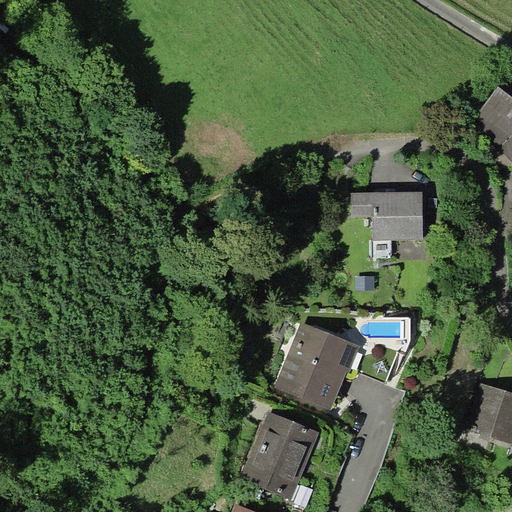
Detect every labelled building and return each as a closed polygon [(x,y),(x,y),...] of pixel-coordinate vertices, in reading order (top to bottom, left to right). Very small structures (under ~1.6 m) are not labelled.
[(511,96),(499,86),(475,118),(500,147),(511,162),(511,96)] [(422,239),(422,192),(351,192),(351,216),(372,216),(373,240),(422,239)] [(374,276),(356,276),(356,290),(374,289),(374,276)] [(360,345),(301,322),(275,387),(331,409),(346,371),(350,372),(360,345)] [(511,392),(481,383),(466,429),(511,443),(511,392)] [(269,411),(255,445),(305,467),(320,433),(269,411)] [(291,500),(305,467),(255,445),(240,478),(291,500)]
